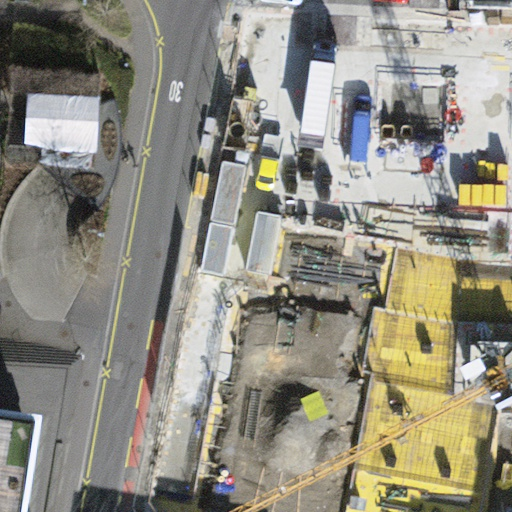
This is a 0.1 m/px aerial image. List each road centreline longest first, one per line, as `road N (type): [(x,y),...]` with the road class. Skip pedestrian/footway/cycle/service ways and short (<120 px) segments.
road 1 (residential): [(200,0),(105,511)]
road 2 (unknown): [(154,253),(269,258),(365,281),(511,284)]
